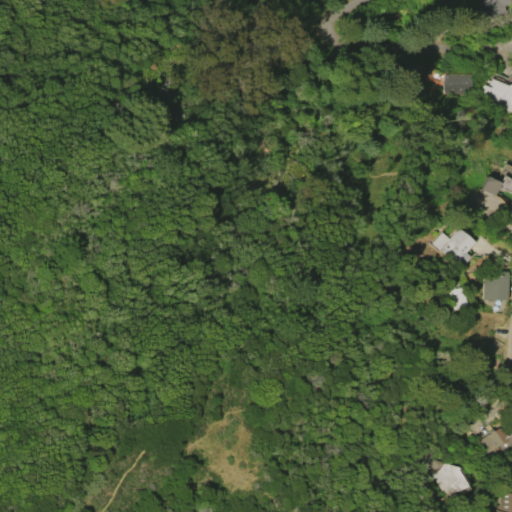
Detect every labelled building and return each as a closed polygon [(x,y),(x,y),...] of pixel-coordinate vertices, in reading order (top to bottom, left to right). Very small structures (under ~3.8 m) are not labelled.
[(511,0),(511,4),(503,5),(503,13),(482,15),(481,5),(479,5),(478,0),(511,0)] [(444,74),(470,74),(470,92),(444,93),(444,74)] [(487,86),(490,78),(508,85),(508,84),(511,85),(511,106),(510,111),(504,109),(505,107),(477,95),(482,84),(487,86)] [(511,174),(511,179),(501,176),(498,182),(484,177),(480,191),(494,195),(496,188),(511,193),(511,199),(509,207),(511,207),(511,174)] [(470,257),(461,268),(432,243),(440,233),(447,239),(456,228),(473,242),(465,252),(470,257)] [(492,271),(491,275),(498,275),(498,271),(505,271),(504,300),(482,300),(483,271),(492,271)] [(465,306),(453,310),(448,296),(445,296),(442,286),(448,283),(446,279),(455,276),(465,306)] [(498,428),(506,441),(486,453),(478,440),(498,428)] [(449,500),(470,489),(458,466),(453,468),(450,464),(434,473),(449,500)] [(511,493),(511,511),(495,511),(497,510),(496,505),(501,505),(502,493),(511,493)]
